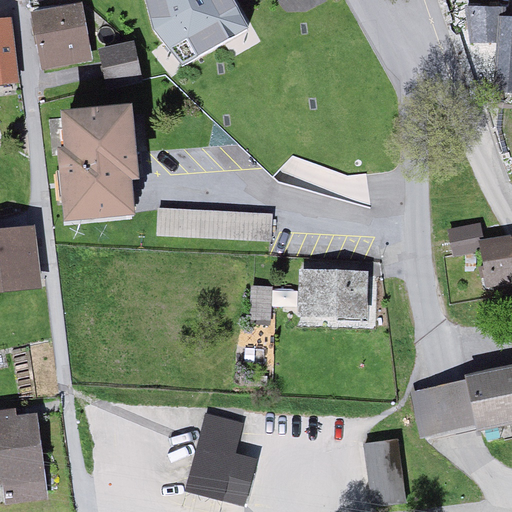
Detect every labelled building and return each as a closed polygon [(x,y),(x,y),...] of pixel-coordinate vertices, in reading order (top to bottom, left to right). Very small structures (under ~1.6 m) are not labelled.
[(233,0),(145,0),(152,25),(181,62),(247,24),(233,0)] [(469,40),(498,41),(496,91),(511,91),(511,16),(502,16),(503,4),(471,3),(469,40)] [(73,14),(32,21),(41,71),(82,64),(73,14)] [(12,23),(0,24),(0,92),(21,90),(12,23)] [(130,49),(101,56),(110,92),(139,85),(130,49)] [(123,119),(57,123),(59,160),(54,160),(58,227),(121,223),(118,181),(127,181),(123,119)] [(272,218),(157,213),(156,244),(270,248),(272,218)] [(481,221),(451,223),(453,252),(483,250),(481,221)] [(24,241),(0,244),(0,298),(31,295),(24,241)] [(511,285),(511,260),(509,244),(477,251),(486,291),(511,285)] [(362,280),(300,278),(299,322),(361,324),(362,280)] [(253,283),(252,316),(274,317),(274,301),(298,302),(299,285),(253,283)] [(511,374),(472,385),(484,432),(511,424),(511,374)] [(11,422),(0,423),(0,481),(1,481),(3,503),(40,499),(31,427),(12,429),(11,422)] [(239,433),(207,424),(188,494),(240,509),(252,464),(232,458),(239,433)] [(375,504),(409,498),(399,435),(364,440),(375,504)]
